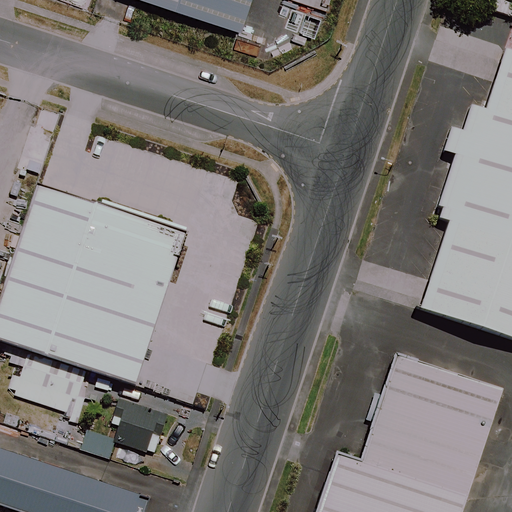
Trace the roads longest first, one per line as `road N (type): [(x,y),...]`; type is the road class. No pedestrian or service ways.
road 1 (tertiary): [(348,151),(227,511)]
road 2 (unclassified): [(348,151),(0,39)]
road 3 (tertiary): [(399,0),(348,151)]
